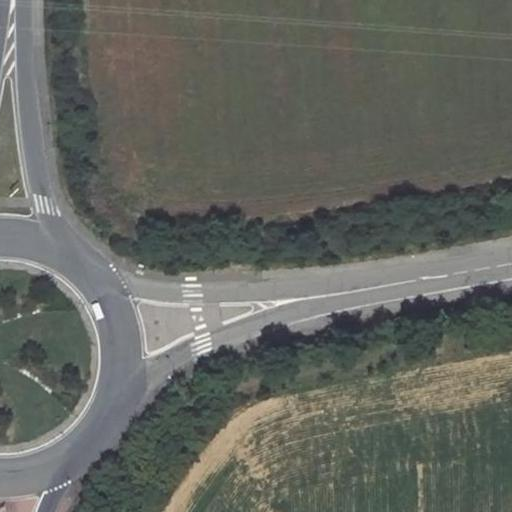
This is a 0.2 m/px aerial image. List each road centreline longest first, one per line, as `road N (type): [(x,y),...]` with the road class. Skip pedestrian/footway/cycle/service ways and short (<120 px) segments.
road 1 (secondary): [(349,290),(195,293),(93,278)]
road 2 (secondary): [(118,391),(215,339),(349,290)]
road 3 (primary): [(40,243),(18,0)]
road 4 (secondary): [(349,290),(511,262)]
road 5 (primary): [(118,391),(123,351),(114,312),(93,278)]
